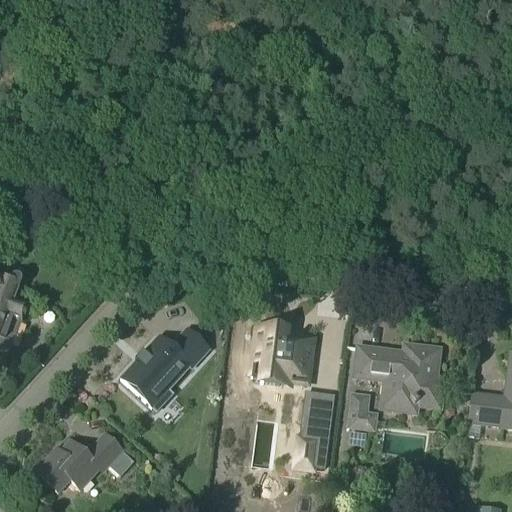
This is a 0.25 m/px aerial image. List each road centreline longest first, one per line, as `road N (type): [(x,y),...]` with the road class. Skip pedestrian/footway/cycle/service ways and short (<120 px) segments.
road 1 (residential): [(511,295),(149,258)]
road 2 (residential): [(0,420),(149,258)]
road 3 (residential): [(149,258),(0,194)]
